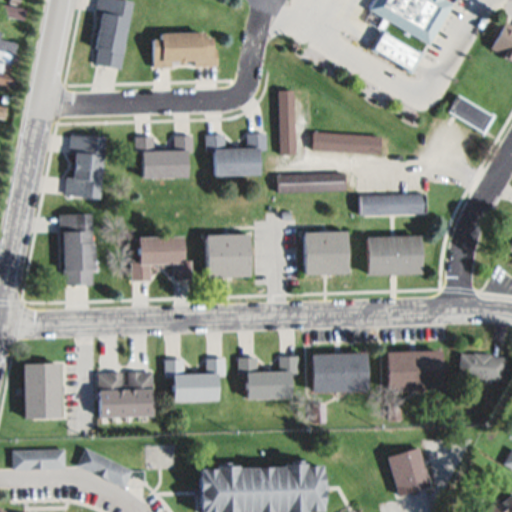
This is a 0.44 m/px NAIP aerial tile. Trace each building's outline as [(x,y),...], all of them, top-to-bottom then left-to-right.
[(93,62),(96,47),(93,46),(99,15),(92,14),(94,0),(131,0),(119,67),(93,62)] [(0,14),(0,1),(26,7),(23,19),(0,14)] [(511,62),(487,47),(503,21),(511,25),(511,62)] [(152,67),(151,39),(159,39),(159,31),(203,30),(203,37),(210,37),(211,49),(214,49),(215,63),(191,64),(191,58),(171,58),(171,66),(152,67)] [(0,38),(17,42),(13,58),(11,57),(10,62),(0,59),(0,38)] [(0,81),(0,61),(8,63),(6,72),(12,73),(10,84),(0,81)] [(276,88),(291,88),(293,152),(278,152),(276,88)] [(443,110),(456,90),(492,113),(480,133),(443,110)] [(0,100),(2,93),(10,96),(8,102),(0,100)] [(310,129),(378,134),(377,152),(309,147),(310,129)] [(103,136),(96,195),(63,192),(64,176),(71,177),(74,153),(66,152),(69,132),(103,136)] [(244,133),(264,132),(265,148),(256,148),(258,171),(213,173),(212,148),(206,149),(205,133),(223,132),(223,147),(245,145),(244,133)] [(141,177),(140,153),(133,153),(132,135),(149,134),(150,147),(171,146),(171,134),(191,133),(192,149),(184,150),(185,175),(141,177)] [(274,172),(341,170),(342,190),(274,191),(274,172)] [(356,193),(423,192),(424,211),(356,213),(356,193)] [(280,209),(288,209),(288,217),(280,217),(280,209)] [(57,214),(87,211),(90,241),(91,241),(93,266),(89,266),(90,281),(63,283),(59,234),(58,234),(57,214)] [(299,230),(343,229),(344,272),(300,274),(299,230)] [(511,231),(511,252),(503,247),(511,231)] [(201,235),(246,232),(249,273),(204,276),(201,235)] [(363,235),(418,233),(419,272),(365,274),(363,235)] [(136,237),(181,235),(182,260),(189,259),(190,276),(169,277),(169,260),(147,261),(147,277),(128,278),(128,262),(137,261),(136,237)] [(383,350),(439,348),(440,385),(385,387),(383,350)] [(307,352),(364,350),(365,390),(308,392),(307,352)] [(458,351),(471,353),(471,350),(489,352),(489,354),(506,356),(503,379),(456,374),(458,351)] [(246,398),(245,375),(236,375),(235,355),(253,355),(254,368),(277,367),(277,354),(297,353),(298,371),(288,371),(290,396),(246,398)] [(171,400),(171,376),(164,376),(163,358),(181,358),(181,370),(204,369),(204,358),(224,357),(224,373),(216,374),(216,399),(171,400)] [(56,360),(59,415),(23,416),(21,362),(56,360)] [(98,417),(95,373),(108,372),(108,371),(120,370),(121,389),(126,389),(125,371),(137,370),(137,372),(149,371),(152,413),(98,417)] [(386,398),(400,398),(400,417),(386,418),(386,398)] [(311,400),(325,401),(324,420),(311,420),(311,400)] [(480,437),(485,429),(494,434),(488,442),(480,437)] [(84,445),(131,469),(122,487),(75,463),(84,445)] [(384,455),(417,445),(429,484),(396,495),(384,455)] [(9,449),(63,448),(63,466),(10,467),(9,449)] [(510,448),(511,449),(511,470),(501,464),(510,448)] [(199,511),(198,467),(214,467),(213,464),(216,464),(216,460),(226,459),(226,463),(235,463),(235,466),(281,464),(281,461),(290,461),(290,457),(300,456),(300,461),(304,461),(304,463),(318,463),(321,508),(305,509),(305,511),(285,511),(285,510),(237,511),(199,511)] [(511,511),(476,511),(475,511),(488,502),(489,503),(494,499),(497,502),(511,491),(511,511)]
